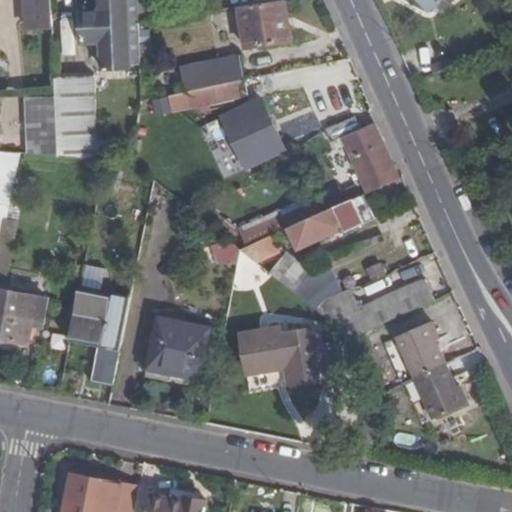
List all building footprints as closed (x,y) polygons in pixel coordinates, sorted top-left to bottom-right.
[(27,0),(29,32),(54,31),(52,0),(27,0)] [(140,21),(138,0),(101,0),(102,15),(82,16),(83,43),(103,42),(104,70),(129,69),(129,65),(142,65),(140,21)] [(292,42),(286,0),(239,7),(246,48),(292,42)] [(420,0),(429,9),(438,0),(420,0)] [(188,94),(245,82),(240,58),(183,70),(188,94)] [(434,68),(437,75),(453,68),(450,62),(434,68)] [(93,80),(56,81),(57,102),(60,159),(108,162),(117,163),(116,133),(96,134),(93,80)] [(245,82),(188,94),(192,109),(249,96),(245,82)] [(263,101),(224,120),(249,170),(287,151),(263,101)] [(60,159),(57,102),(29,103),(31,157),(60,159)] [(336,143),(362,131),(356,119),(329,132),(335,144),(336,143)] [(347,143),(369,193),(400,179),(376,124),(362,131),(336,143),(339,147),(347,143)] [(365,195),(290,229),(300,251),(346,231),(348,234),(376,221),(365,195)] [(273,236),(242,250),(259,263),(281,255),(273,236)] [(241,261),(239,241),(215,243),(217,263),(241,261)] [(272,274),(324,309),(344,280),(326,268),(322,275),(288,251),(272,274)] [(385,261),(367,269),(377,293),(395,285),(385,261)] [(87,266),(76,322),(107,328),(113,296),(95,292),(100,269),(87,266)] [(384,324),(437,300),(428,282),(335,323),(352,336),(353,338),(384,324)] [(0,338),(32,346),(42,297),(0,287),(0,338)] [(54,300),(42,297),(32,346),(41,347),(45,325),(49,326),(54,300)] [(159,318),(149,370),(200,382),(211,329),(159,318)] [(419,379),(450,364),(439,341),(443,340),(434,322),(400,338),(419,379)] [(291,389),(345,380),(340,346),(322,348),(320,331),(283,336),(282,330),(242,336),(248,376),(288,370),(291,389)] [(114,386),(120,354),(99,350),(93,382),(114,386)] [(419,379),(439,419),(473,403),(465,385),(461,387),(450,364),(419,379)] [(383,395),(370,401),(362,445),(373,448),(383,395)] [(67,511),(137,511),(142,490),(74,475),(67,511)] [(205,511),(207,507),(153,495),(150,511),(205,511)]
